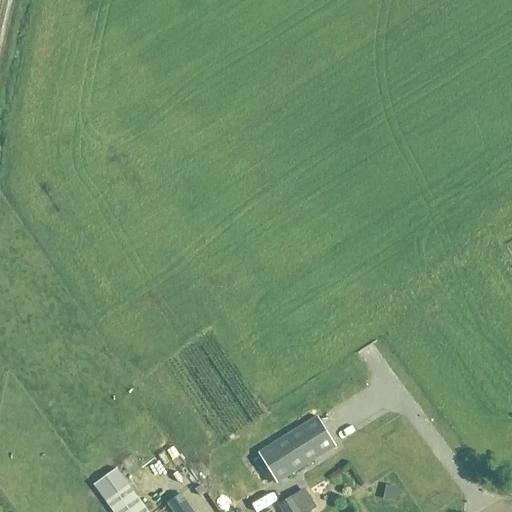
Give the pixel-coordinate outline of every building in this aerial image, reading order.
[(259,453),(278,483),(336,446),(318,417),(318,416),(259,453)] [(200,496),(206,492),(202,485),(196,489),(200,496)] [(143,511),(126,487),(105,503),(111,511),(143,511)] [(167,504),(173,511),(195,511),(182,493),(167,504)] [(283,511),(302,511),(293,497),(280,505),(283,511)]
